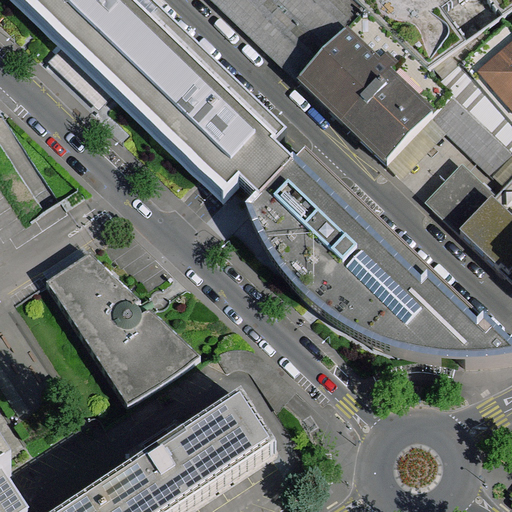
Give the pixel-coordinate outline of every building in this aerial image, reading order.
[(250,200),(259,209),(293,173),(284,164),(274,154),(287,142),(139,0),(7,0),(62,53),(57,58),(80,81),(108,108),(114,102),(213,196),(225,207),(240,191),(250,200)] [(366,17),(348,0),(212,0),(212,1),(300,85),(366,17)] [(437,72),(469,48),(445,15),(464,0),(485,0),(503,24),(511,16),(511,0),(348,0),(366,17),(410,59),(429,77),(437,72)] [(410,59),(366,17),(300,85),(345,127),(410,59)] [(461,69),(511,126),(511,24),(491,43),(461,69)] [(461,69),(491,43),(485,37),(469,48),(437,72),(447,82),(461,69)] [(429,77),(410,59),(345,127),(389,169),(390,167),(434,122),(454,101),(440,88),(429,77)] [(511,126),(461,69),(447,82),(440,88),(454,101),(461,108),(494,139),(511,156),(511,126)] [(434,122),(442,129),(461,108),(454,101),(434,122)] [(494,139),(461,108),(442,129),(448,135),(475,160),(494,139)] [(442,129),(434,122),(390,167),(405,180),(448,135),(442,129)] [(511,163),(511,156),(494,139),(475,160),(495,181),(511,163)] [(511,366),(511,356),(307,160),(293,173),(259,209),(250,219),(258,244),(271,268),(294,297),(324,323),(360,345),(384,355),(406,363),(470,371),(495,368),(511,366)] [(469,175),(434,212),(462,239),(490,209),(497,202),(469,175)] [(511,185),(497,202),(490,209),(511,229),(511,185)] [(511,229),(490,209),(462,239),(511,285),(511,229)] [(91,261),(47,288),(128,412),(201,365),(91,261)] [(255,378),(280,417),(292,402),(299,395),(268,363),(255,354),(242,352),(231,353),(219,359),(229,375),(241,371),(249,372),(255,378)] [(86,505),(90,511),(190,511),(277,456),(243,402),(86,505)] [(0,463),(0,487),(3,485),(11,480),(0,463)] [(21,511),(15,502),(3,485),(0,487),(0,511),(21,511)]
